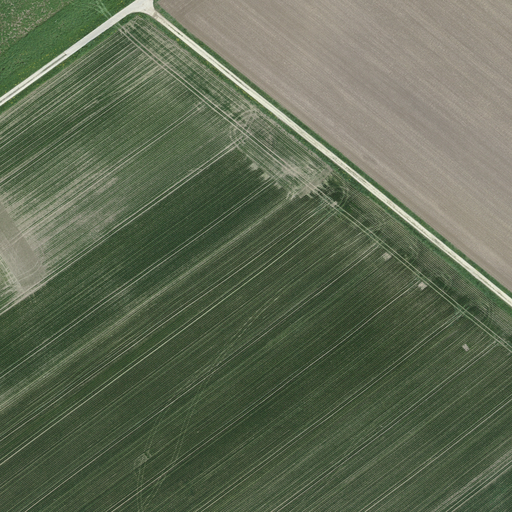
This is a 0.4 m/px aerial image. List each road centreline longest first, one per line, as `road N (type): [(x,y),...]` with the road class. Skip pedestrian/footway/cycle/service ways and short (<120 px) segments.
road 1 (track): [(511,305),(139,1)]
road 2 (track): [(142,0),(0,101)]
